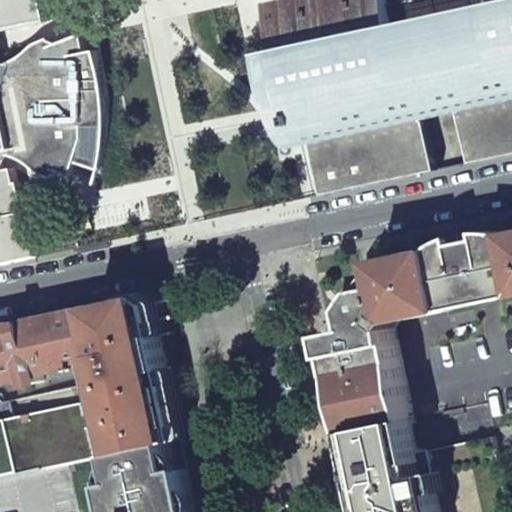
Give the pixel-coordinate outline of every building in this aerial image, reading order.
[(0,0),(0,31),(84,14),(81,0),(0,0)] [(317,150),(328,196),(447,170),(437,123),(464,116),(475,165),(511,156),(511,0),(497,0),(495,1),(494,0),(271,0),(281,44),(272,46),(278,73),(282,88),(287,112),(297,155),(317,150)] [(0,60),(0,170),(3,170),(9,154),(21,159),(45,173),(57,178),(57,176),(66,173),(76,175),(82,156),(105,162),(107,150),(108,142),(109,137),(109,131),(110,130),(110,102),(109,100),(109,94),(108,92),(108,83),(103,58),(92,60),(87,33),(62,42),(53,40),(54,37),(48,39),(39,44),(29,54),(12,64),(1,67),(0,60)] [(0,170),(0,264),(41,256),(31,211),(29,211),(22,182),(19,183),(16,167),(3,170),(0,170)] [(354,431),(414,418),(396,330),(402,323),(511,299),(511,232),(498,231),(483,232),(470,234),(461,237),(454,240),(439,249),(383,261),(386,274),(358,280),(350,294),(341,307),(347,333),(339,334),(332,336),(336,357),(338,356),(354,431)] [(98,305),(109,355),(94,358),(95,362),(103,399),(114,453),(185,437),(157,303),(144,295),(98,305)] [(0,326),(0,381),(28,376),(30,383),(32,384),(43,381),(44,380),(42,373),(95,362),(94,358),(84,309),(27,321),(0,326)] [(0,477),(107,454),(114,453),(103,399),(16,417),(12,400),(0,402),(0,477)] [(422,453),(414,418),(354,431),(363,479),(370,511),(511,511),(496,437),(422,453)] [(200,511),(185,437),(114,453),(107,454),(119,511),(200,511)]
